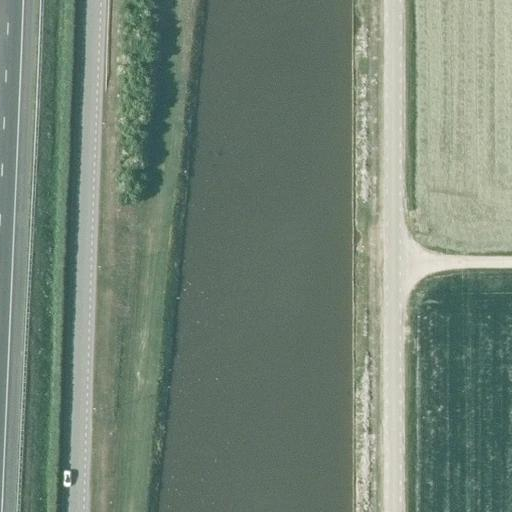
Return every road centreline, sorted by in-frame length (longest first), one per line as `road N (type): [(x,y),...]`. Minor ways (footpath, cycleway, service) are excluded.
road 1 (tertiary): [(92,0),(78,511)]
road 2 (unclassified): [(396,511),(395,0)]
road 3 (motorway): [(0,199),(8,0)]
